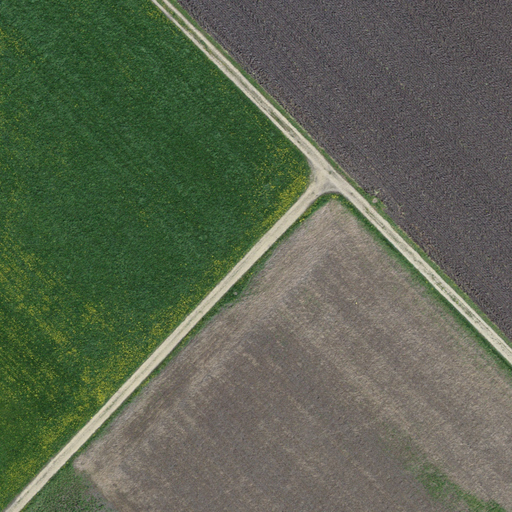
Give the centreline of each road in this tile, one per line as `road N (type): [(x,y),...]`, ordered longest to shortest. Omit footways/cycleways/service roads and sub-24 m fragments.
road 1 (track): [(511,365),(316,179),(147,0)]
road 2 (track): [(5,511),(316,179)]
